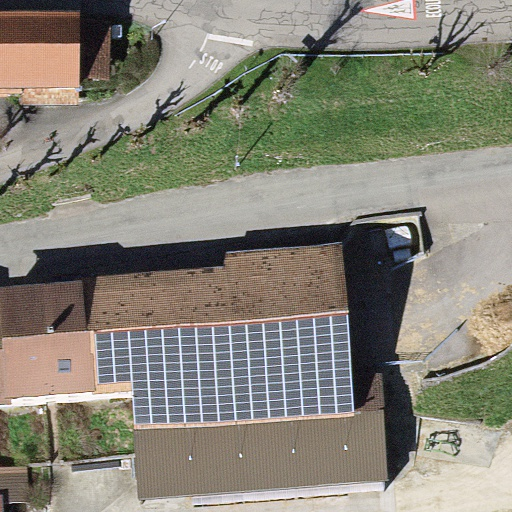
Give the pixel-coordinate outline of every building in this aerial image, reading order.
[(81,33),(0,33),(0,101),(81,102),(81,33)] [(337,236),(340,295),(411,271),(413,231),(337,236)] [(117,420),(119,455),(131,455),(334,443),(331,395),(323,261),(215,267),(217,292),(110,298),(117,420)] [(78,423),(117,420),(110,298),(71,300),(71,314),(78,423)] [(0,431),(78,423),(71,314),(0,318),(0,431)] [(334,443),(131,455),(134,511),(231,511),(376,503),(369,391),(331,395),(334,443)]
